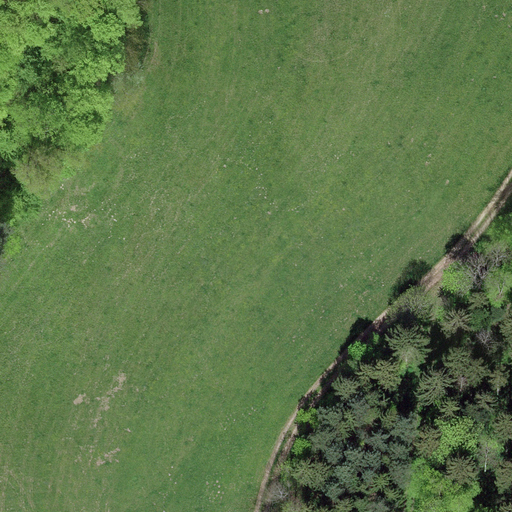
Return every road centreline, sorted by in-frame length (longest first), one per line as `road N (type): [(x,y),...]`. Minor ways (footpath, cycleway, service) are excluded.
road 1 (track): [(511,180),(487,222),(315,399),(292,434),(268,511)]
road 2 (track): [(409,511),(461,248)]
